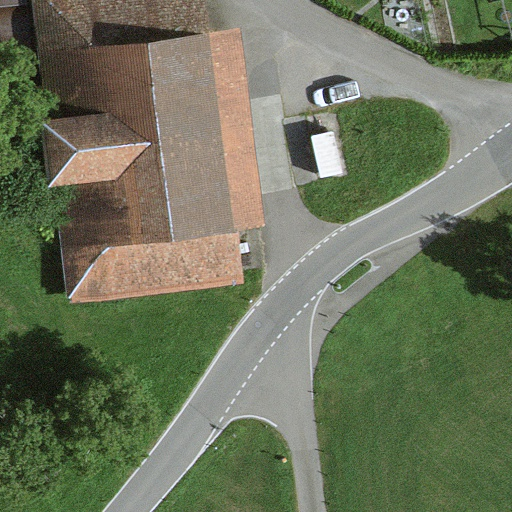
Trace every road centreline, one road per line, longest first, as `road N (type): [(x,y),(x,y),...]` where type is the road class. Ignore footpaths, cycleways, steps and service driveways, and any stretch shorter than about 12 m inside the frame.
road 1 (unclassified): [(511,153),(356,239),(297,286),(126,511)]
road 2 (residential): [(511,126),(276,20),(249,0)]
